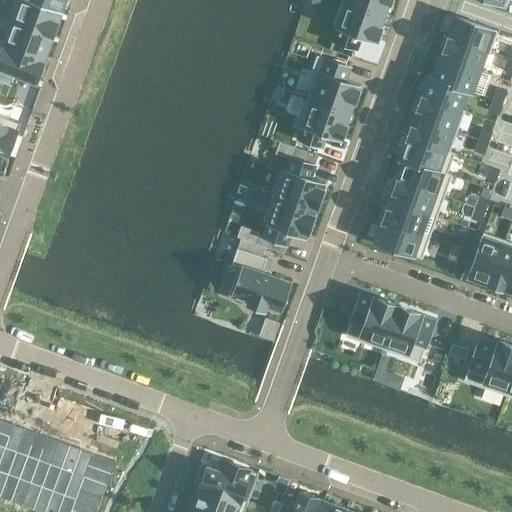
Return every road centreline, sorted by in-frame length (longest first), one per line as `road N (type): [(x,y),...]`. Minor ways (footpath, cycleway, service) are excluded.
road 1 (residential): [(332,252),(424,0)]
road 2 (residential): [(98,0),(24,210)]
road 3 (tertiary): [(0,345),(191,417)]
road 4 (tertiary): [(265,443),(448,511)]
road 5 (residential): [(511,317),(332,252)]
